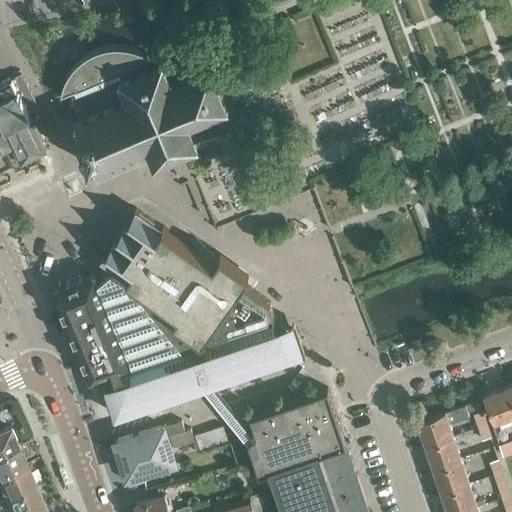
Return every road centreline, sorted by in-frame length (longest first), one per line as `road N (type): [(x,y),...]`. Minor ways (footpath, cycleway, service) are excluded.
road 1 (residential): [(414,511),(378,398),(511,341)]
road 2 (tertiary): [(102,511),(49,364)]
road 3 (tertiary): [(49,364),(0,247)]
